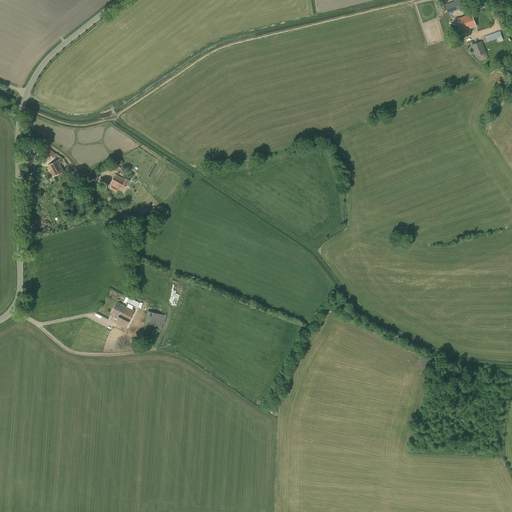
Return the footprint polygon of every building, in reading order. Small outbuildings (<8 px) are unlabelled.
[(460,0),(458,0),(445,4),(448,13),(463,7),(460,0)] [(457,19),(463,35),(471,32),(470,29),(477,26),(472,14),(457,19)] [(502,36),(500,31),(485,37),(487,42),(497,38),(499,42),(503,40),(502,36)] [(470,43),(476,57),(487,53),(482,41),(474,44),(473,41),(470,43)] [(48,156),(52,160),(56,154),(50,149),(48,149),(48,147),(43,147),(43,157),(48,156)] [(60,159),(48,166),(53,176),(64,171),(60,163),(62,162),(60,159)] [(120,163),(113,167),(117,173),(123,169),(120,163)] [(110,184),(123,191),(129,181),(126,179),(125,180),(115,174),(110,184)] [(116,211),(124,223),(130,218),(123,207),(116,211)] [(140,306),(142,302),(128,296),(126,301),(140,306)] [(118,317),(115,323),(125,328),(134,311),(116,302),(110,313),(118,317)] [(145,323),(154,325),(149,342),(154,343),(158,328),(162,329),(163,323),(165,323),(166,315),(148,311),(145,323)]
